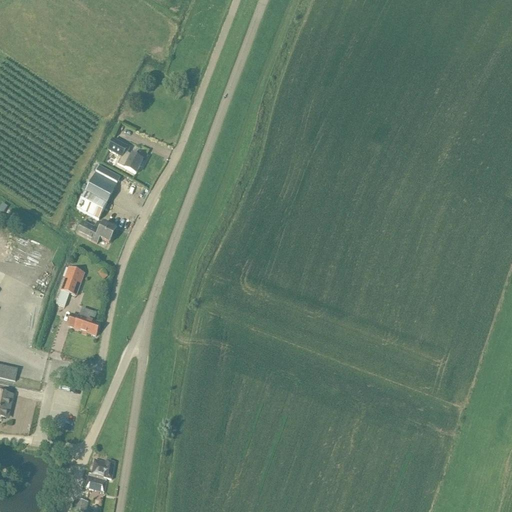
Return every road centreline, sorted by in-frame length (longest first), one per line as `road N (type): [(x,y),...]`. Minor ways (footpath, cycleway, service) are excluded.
road 1 (unclassified): [(85,453),(41,441),(53,375),(99,363),(123,263),(176,156),(236,0)]
road 2 (tertiary): [(146,322),(264,0)]
road 3 (tertiary): [(117,511),(146,322)]
road 4 (residential): [(85,453),(146,322)]
